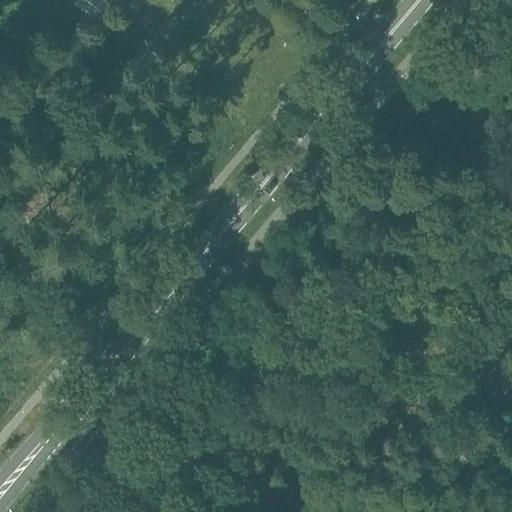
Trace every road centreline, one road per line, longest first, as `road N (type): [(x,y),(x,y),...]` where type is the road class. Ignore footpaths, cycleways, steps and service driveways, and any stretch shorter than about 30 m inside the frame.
road 1 (secondary): [(63,418),(418,0)]
road 2 (unclassified): [(170,511),(63,418)]
